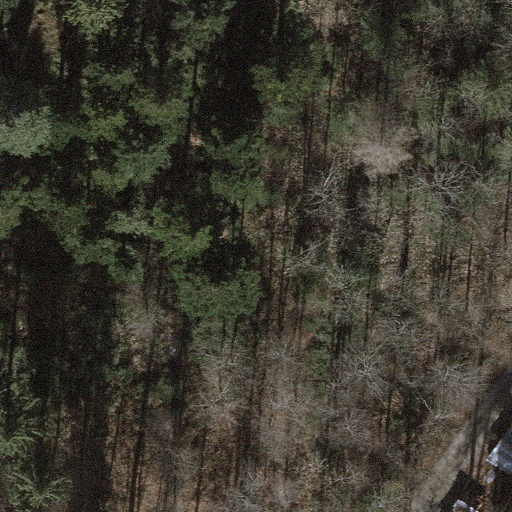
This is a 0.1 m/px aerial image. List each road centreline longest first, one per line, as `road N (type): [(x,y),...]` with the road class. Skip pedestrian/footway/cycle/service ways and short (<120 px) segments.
road 1 (track): [(167,511),(0,434)]
road 2 (track): [(419,511),(511,380)]
